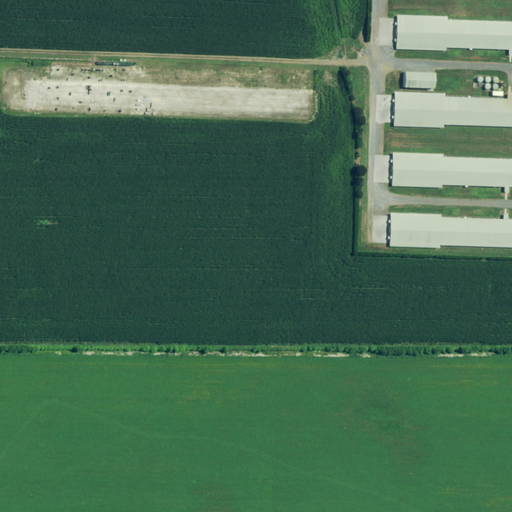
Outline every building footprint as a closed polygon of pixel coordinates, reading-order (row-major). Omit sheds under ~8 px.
[(446,47),(509,50),(509,55),(511,55),(511,22),(447,20),(447,17),(397,16),(396,49),(446,51),(446,47)] [(434,89),(435,74),(405,72),(404,88),(434,89)] [(477,82),(484,83),(484,89),(498,90),(498,83),(498,78),(477,77),(477,82)] [(511,95),(508,95),(507,100),(445,98),(445,95),(395,93),(394,126),(444,128),(444,125),(511,126),(511,99),(511,100),(511,96),(511,95)] [(511,160),(443,158),(443,155),(393,153),(392,186),(442,188),(442,185),(505,187),(505,191),(508,192),(509,187),(511,187),(511,160)] [(511,247),(511,219),(508,219),(508,216),(504,216),(503,221),(441,218),(441,216),(391,214),(390,246),(440,248),(440,245),(504,247),(511,247)]
